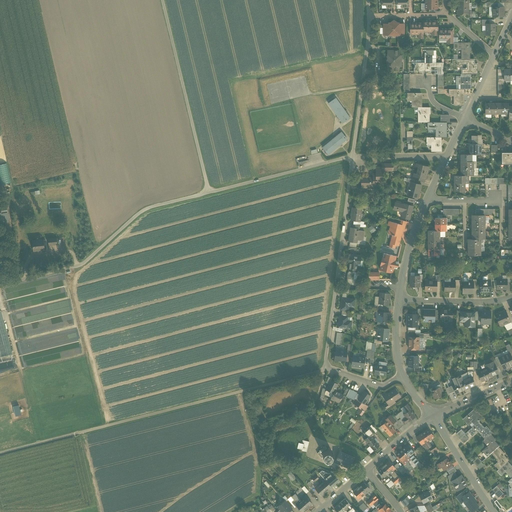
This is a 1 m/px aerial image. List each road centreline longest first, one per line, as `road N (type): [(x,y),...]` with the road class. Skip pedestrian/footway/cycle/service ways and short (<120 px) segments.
road 1 (unclassified): [(0,284),(81,264),(145,208),(352,156)]
road 2 (track): [(368,0),(324,368)]
road 3 (track): [(324,368),(0,453)]
road 4 (track): [(162,0),(208,193)]
road 5 (residential): [(398,300),(412,238),(447,156)]
